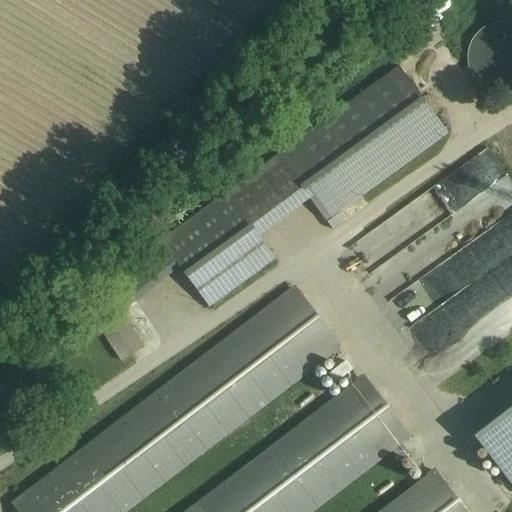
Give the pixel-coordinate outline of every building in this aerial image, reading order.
[(327,220),(447,134),(400,68),(280,155),(311,197),(327,220)] [(452,212),(508,176),(490,148),(433,185),(444,203),(445,202),(452,212)] [(311,197),(280,155),(162,240),(180,265),(210,307),(275,260),(257,236),(311,197)] [(511,215),(388,299),(408,328),(427,315),(458,362),(511,325),(511,215)] [(134,298),(180,265),(162,240),(116,273),(134,298)] [(136,301),(134,298),(116,273),(80,300),(99,327),(136,301)] [(124,511),(340,347),(294,288),(14,503),(20,511),(124,511)] [(141,310),(129,318),(141,338),(153,330),(141,310)] [(105,336),(121,361),(145,346),(129,321),(105,336)] [(311,511),(410,437),(364,378),(189,511),(311,511)] [(511,408),(475,436),(511,484),(511,408)] [(464,511),(435,473),(383,511),(464,511)]
